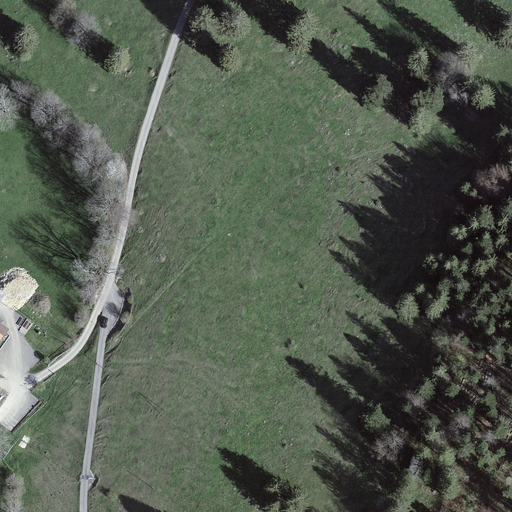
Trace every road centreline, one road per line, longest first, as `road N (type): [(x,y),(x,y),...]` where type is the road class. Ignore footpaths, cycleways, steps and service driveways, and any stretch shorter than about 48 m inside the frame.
road 1 (unclassified): [(190,0),(140,147),(113,279)]
road 2 (track): [(97,373),(83,511)]
road 3 (unclassified): [(29,385),(80,344),(113,279)]
